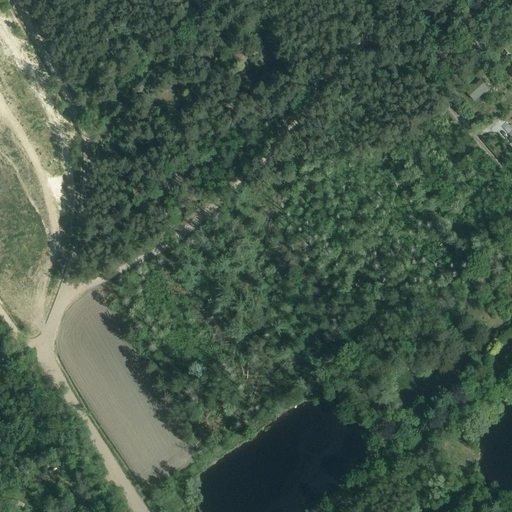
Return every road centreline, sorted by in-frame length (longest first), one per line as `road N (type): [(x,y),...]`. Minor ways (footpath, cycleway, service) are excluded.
road 1 (track): [(63,291),(129,267),(227,196),(327,87),(390,0)]
road 2 (track): [(7,0),(84,143),(84,211),(63,291)]
road 3 (residential): [(339,511),(511,367)]
road 4 (residential): [(511,178),(376,21)]
road 5 (track): [(141,511),(34,350)]
